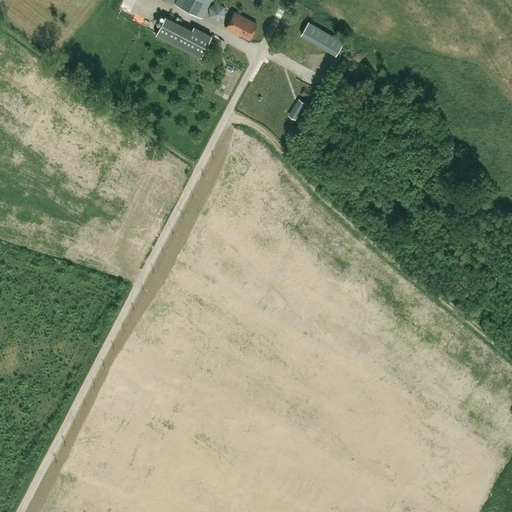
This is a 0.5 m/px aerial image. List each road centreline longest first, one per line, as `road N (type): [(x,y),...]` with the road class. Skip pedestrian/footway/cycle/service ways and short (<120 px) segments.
road 1 (unclassified): [(18,511),(198,166)]
road 2 (unclassified): [(286,0),(198,166)]
